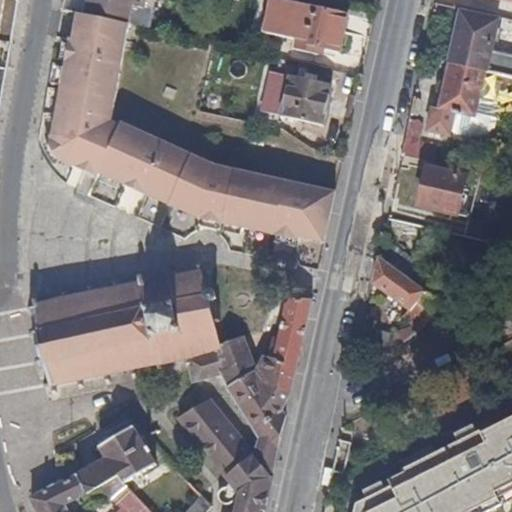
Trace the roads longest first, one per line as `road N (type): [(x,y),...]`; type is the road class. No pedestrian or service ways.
road 1 (secondary): [(405,0),(297,511)]
road 2 (residential): [(0,272),(38,0)]
